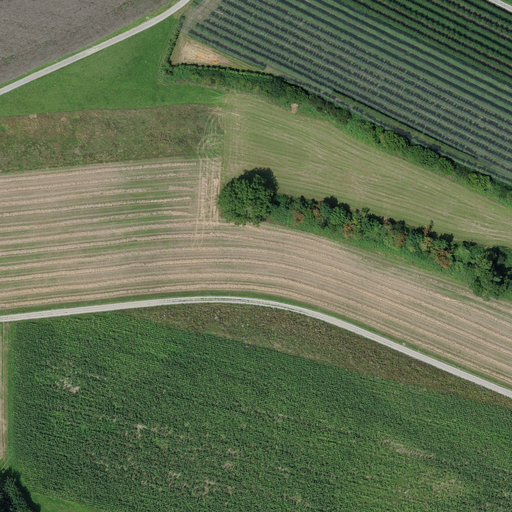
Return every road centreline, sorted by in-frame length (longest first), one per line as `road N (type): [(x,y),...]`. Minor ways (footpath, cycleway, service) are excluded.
road 1 (track): [(511,397),(353,329),(264,303),(179,300),(0,319)]
road 2 (track): [(186,0),(0,95)]
